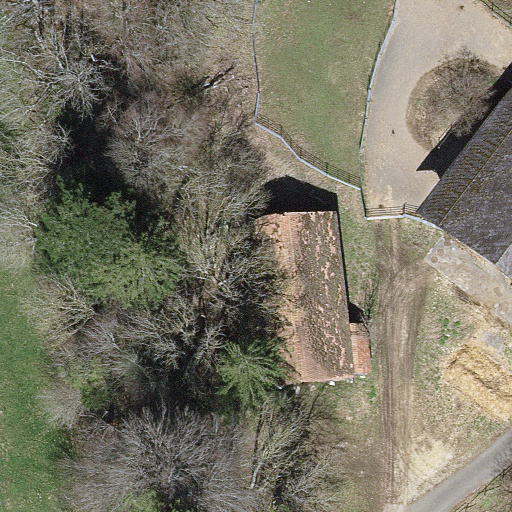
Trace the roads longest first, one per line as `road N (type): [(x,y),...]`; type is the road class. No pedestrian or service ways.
road 1 (track): [(406,511),(410,294),(383,135),(399,0)]
road 2 (unknown): [(421,511),(511,425)]
